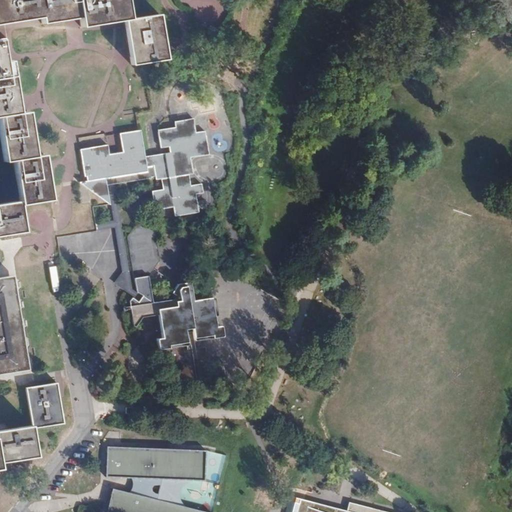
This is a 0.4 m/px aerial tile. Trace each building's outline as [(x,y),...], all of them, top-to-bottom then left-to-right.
[(0,0),(0,40),(7,39),(4,24),(41,18),(42,24),(79,18),(81,28),(124,21),(131,64),(166,58),(159,14),(130,19),(126,0),(0,0)] [(0,234),(24,231),(20,205),(51,201),(44,155),(35,156),(28,112),(18,113),(10,66),(7,39),(0,40),(0,135),(4,162),(14,160),(19,201),(0,204),(0,234)] [(108,144),(80,149),(85,181),(78,183),(109,205),(107,186),(116,184),(160,178),(162,190),(151,192),(155,209),(173,207),(174,216),(199,212),(196,194),(204,193),(201,183),(190,185),(188,174),(193,174),(191,158),(208,155),(205,131),(196,132),(193,118),(174,122),(175,127),(158,129),(161,148),(168,146),(169,153),(145,157),(140,130),(119,133),(121,152),(109,154),(108,144)] [(107,186),(109,205),(113,221),(95,223),(96,231),(115,228),(121,271),(113,282),(132,297),(129,301),(132,326),(136,326),(143,317),(158,315),(161,337),(156,337),(158,349),(186,346),(184,328),(192,328),(194,341),(223,337),(222,325),(215,326),(214,316),(217,316),(214,297),(192,300),(190,282),(179,284),(172,292),(179,299),(152,302),(149,275),(160,261),(156,233),(140,221),(128,236),(136,291),(132,288),(116,184),(107,186)] [(0,283),(0,368),(22,365),(8,282),(0,283)] [(55,384),(26,388),(31,426),(0,430),(0,461),(35,456),(32,429),(62,424),(55,384)] [(205,451),(105,447),(104,477),(137,479),(133,494),(111,488),(104,511),(201,511),(176,505),(174,502),(173,499),(172,496),(172,493),(172,489),(174,486),(175,483),(177,481),(203,482),(205,451)] [(322,507),(292,499),(288,511),(376,511),(348,504),(345,511),(334,511),(335,511),(322,508),(322,507)]
